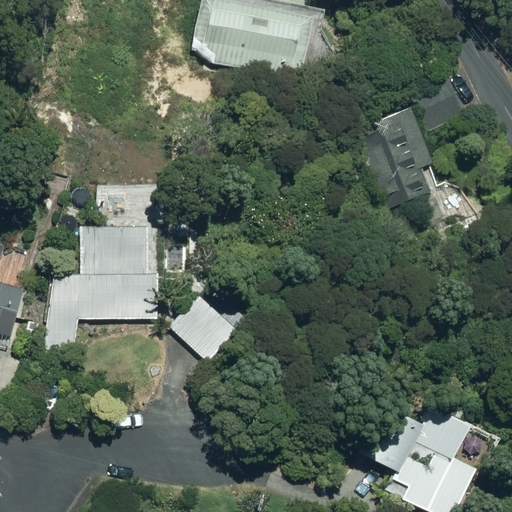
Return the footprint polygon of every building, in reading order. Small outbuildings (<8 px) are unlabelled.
[(199,0),(191,60),(313,81),(323,14),(235,0),(199,0)] [(413,87),(432,129),(470,113),(451,70),(413,87)] [(358,141),(388,210),(435,189),(425,165),(435,160),(411,106),(360,129),(364,138),(358,141)] [(101,171),(114,172),(115,159),(102,158),(101,171)] [(64,260),(47,353),(76,354),(83,314),(161,318),(163,274),(154,273),(156,226),(91,222),(91,231),(78,230),(77,261),(64,260)] [(0,342),(13,346),(28,289),(1,282),(11,243),(0,240),(0,342)] [(171,247),(170,273),(189,274),(191,248),(171,247)] [(219,361),(260,320),(219,284),(181,325),(219,361)] [(26,332),(36,334),(38,324),(29,322),(26,332)] [(405,489),(452,511),(480,456),(458,444),(478,405),(433,385),(425,403),(405,392),(400,401),(386,394),(362,442),(400,460),(395,470),(410,478),(405,489)]
